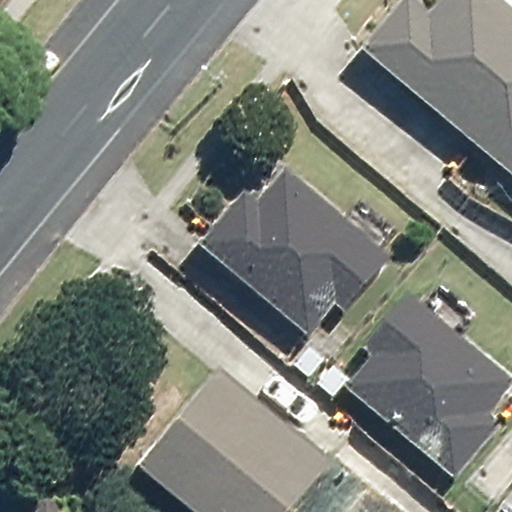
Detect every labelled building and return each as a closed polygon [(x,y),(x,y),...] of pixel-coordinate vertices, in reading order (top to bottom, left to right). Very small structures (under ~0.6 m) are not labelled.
[(399,1),(355,56),(511,181),(511,11),(497,0),(435,0),(421,18),(399,1)] [(261,164),(192,249),(312,347),(382,261),(261,164)] [(511,400),(511,383),(400,296),(332,383),(452,477),(511,400)] [(166,511),(259,511),(304,460),(210,381),(127,479),(166,511)] [(294,511),(398,511),(332,463),(294,511)]
